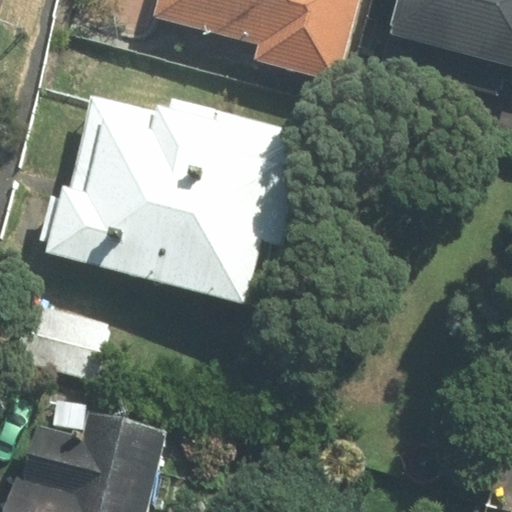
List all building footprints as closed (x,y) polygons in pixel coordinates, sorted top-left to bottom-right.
[(251,73),(340,95),(362,0),(159,0),(152,31),(255,56),(251,73)] [(511,0),(413,0),(397,59),(496,88),(511,31),(511,0)] [(163,110),(82,86),(31,263),(240,324),(295,135),(167,98),(163,110)] [(108,334),(13,306),(0,351),(0,362),(91,389),(108,334)] [(511,511),(511,390),(496,408),(511,421),(511,511)] [(146,511),(163,453),(83,430),(79,444),(34,431),(10,511),(146,511)]
